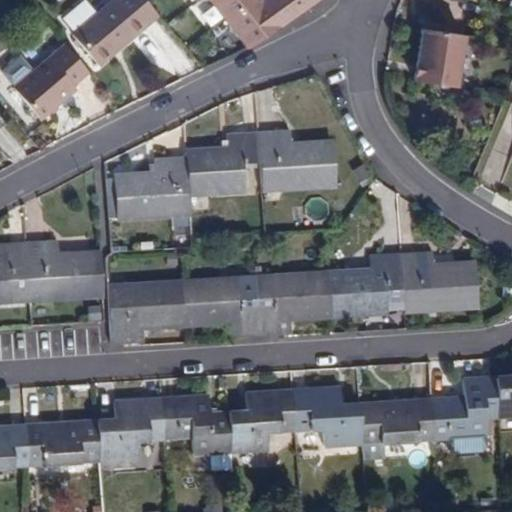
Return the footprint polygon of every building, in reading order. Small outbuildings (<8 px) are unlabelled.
[(134,0),(83,40),(107,72),(168,25),(148,0),(134,0)] [(207,0),(242,44),(309,0),(259,0),(207,0)] [(413,85),(454,88),(460,36),(419,32),(413,85)] [(18,91),(43,124),(82,94),(79,90),(94,78),(72,50),(18,91)] [(23,55),(2,72),(15,88),(36,71),(23,55)] [(257,131),(259,161),(261,187),(334,182),(331,142),(290,145),(289,130),(257,131)] [(241,162),(259,161),(257,131),(225,133),(225,150),(185,152),(185,158),(187,193),(243,189),(241,162)] [(189,213),(187,193),(185,158),(153,160),(153,174),(112,176),(105,177),(108,218),(115,217),(189,213)] [(59,239),(25,241),(27,271),(29,297),(102,292),(99,252),(60,255),(59,239)] [(27,271),(25,241),(0,243),(0,298),(12,298),(10,272),(27,271)] [(431,252),(400,253),(403,308),(476,304),(473,265),(432,267),(431,252)] [(368,271),(328,274),(330,314),(403,308),(400,253),(367,255),(368,271)] [(256,305),(258,335),(290,333),(289,316),(330,314),(328,274),(272,277),(273,305),(256,305)] [(226,337),(258,335),(256,305),(238,306),(236,280),(181,284),(183,322),(225,319),(226,337)] [(141,324),(183,322),(181,284),(107,289),(109,324),(110,345),(142,342),(141,324)] [(511,358),(510,358),(511,374),(494,375),(496,416),(511,414),(511,358)] [(426,398),(428,438),(483,435),(482,417),(496,416),(494,375),(459,378),(461,395),(426,398)] [(320,445),(357,442),(354,402),(338,403),(337,385),(287,389),(290,429),(319,427),(320,445)] [(264,431),(290,429),(287,389),(241,392),(243,409),(224,410),(227,452),(265,449),(264,431)] [(204,394),(158,398),(160,438),(187,436),(188,454),(227,452),(224,410),(206,411),(204,394)] [(160,438),(158,398),(110,401),(111,418),(94,419),(97,460),(133,458),(131,439),(160,438)] [(428,438),(426,398),(354,402),(357,442),(428,438)] [(27,465),(97,460),(94,419),(25,424),(27,465)] [(0,425),(0,466),(27,465),(25,424),(0,425)]
